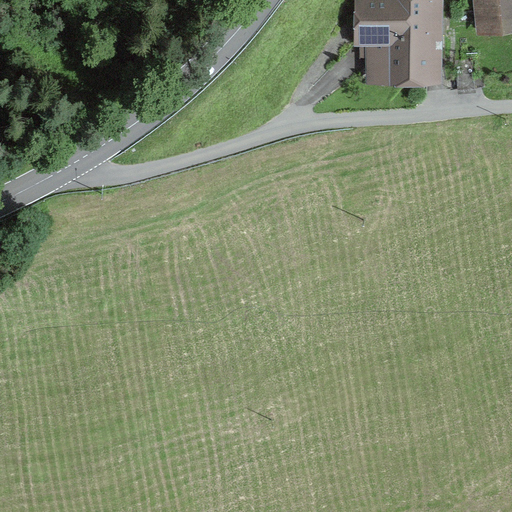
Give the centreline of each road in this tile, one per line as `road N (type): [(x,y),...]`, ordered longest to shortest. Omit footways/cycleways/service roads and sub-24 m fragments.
road 1 (residential): [(51,176),(151,172),(313,123),(511,107)]
road 2 (secondary): [(51,176),(152,110),(262,0)]
